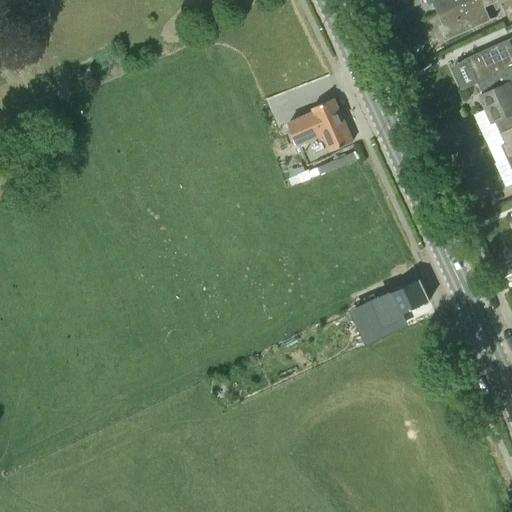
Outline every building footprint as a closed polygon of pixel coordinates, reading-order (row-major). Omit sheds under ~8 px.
[(431,0),(438,14),(468,0),(431,0)] [(468,0),(438,14),(449,39),(496,18),(495,17),(491,19),(485,6),(499,0),(468,0)] [(479,82),(511,67),(511,45),(510,40),(511,38),(511,36),(468,59),(479,82)] [(490,107),(511,96),(511,67),(479,82),(490,107)] [(501,131),(511,126),(511,96),(490,107),(501,131)] [(332,150),(354,140),(335,98),(313,107),(315,112),(289,123),(299,145),(325,133),(327,139),(332,150)] [(511,155),(511,126),(501,131),(511,155)] [(395,330),(390,319),(430,300),(420,278),(362,305),(377,338),(395,330)]
